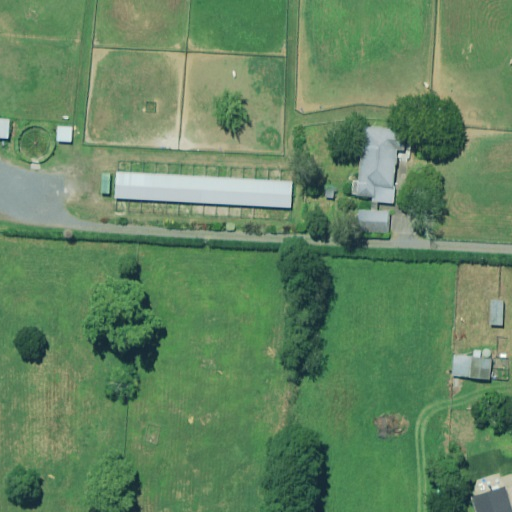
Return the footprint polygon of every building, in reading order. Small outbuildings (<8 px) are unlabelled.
[(76,128),(62,127),(61,141),(75,142),(76,128)] [(362,210),(361,231),(392,233),(393,212),(381,211),(382,202),(396,203),(401,130),(366,128),(362,182),(357,181),(356,196),(373,197),(372,211),(362,210)] [(296,183),(121,173),(119,198),(294,208),(296,183)] [(507,326),(509,301),(495,300),(493,325),(507,326)] [(508,381),(510,361),(458,356),(455,376),(508,381)] [(511,511),(511,494),(509,486),(473,498),(478,511),(511,511)]
